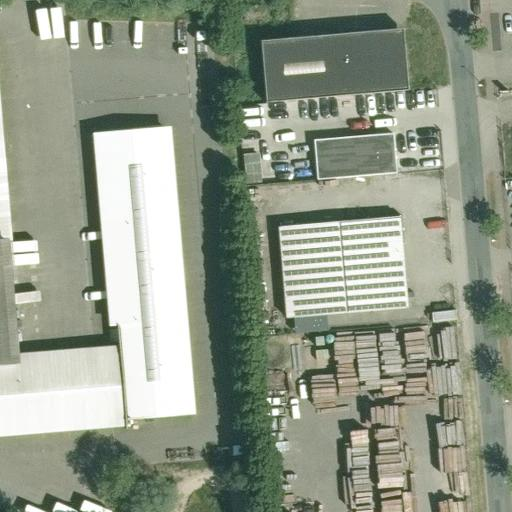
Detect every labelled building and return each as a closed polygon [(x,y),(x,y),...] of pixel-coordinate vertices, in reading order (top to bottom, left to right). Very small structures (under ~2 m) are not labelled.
[(264,96),(403,87),(398,28),(260,38),(264,96)] [(115,328),(124,425),(196,419),(170,130),(90,137),(108,329),(115,328)] [(316,183),(395,176),(391,137),(313,144),(314,149),(316,178),(316,183)] [(316,178),(314,149),(294,151),(296,179),(316,178)] [(0,436),(121,425),(114,352),(17,361),(0,188),(0,436)] [(289,309),(398,303),(394,222),(284,229),(289,309)] [(457,361),(454,330),(427,331),(430,363),(457,361)] [(433,367),(432,397),(454,397),(455,368),(433,367)]
